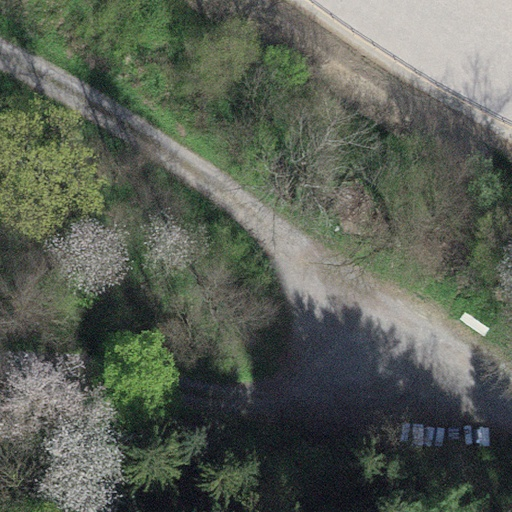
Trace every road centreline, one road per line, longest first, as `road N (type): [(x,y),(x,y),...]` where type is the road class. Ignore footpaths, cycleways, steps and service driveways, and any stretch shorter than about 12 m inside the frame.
road 1 (track): [(0,46),(158,125),(350,282),(445,375)]
road 2 (track): [(0,370),(242,405),(350,406),(445,375)]
